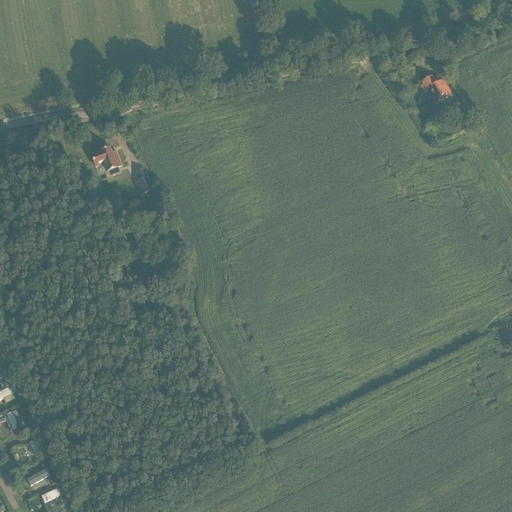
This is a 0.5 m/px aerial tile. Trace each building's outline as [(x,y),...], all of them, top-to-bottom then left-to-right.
[(435,83),(432,78),(422,84),(423,86),(421,87),(425,94),(427,93),(436,106),(452,96),(444,82),(441,84),(439,80),(435,83)] [(439,141),(430,130),(425,134),(434,145),(439,141)] [(116,152),(112,154),(110,149),(100,153),(91,157),(95,166),(104,163),(108,173),(122,167),(116,152)] [(140,183),(136,185),(142,197),(154,192),(148,179),(146,180),(140,182),(140,183)] [(0,393),(0,404),(5,402),(3,400),(13,395),(10,389),(0,393)] [(13,433),(19,431),(13,414),(7,416),(13,433)] [(31,461),(39,459),(35,442),(26,445),(31,461)] [(46,470),(32,478),(36,484),(50,476),(46,470)] [(57,491),(41,498),(45,507),(61,500),(57,491)]
